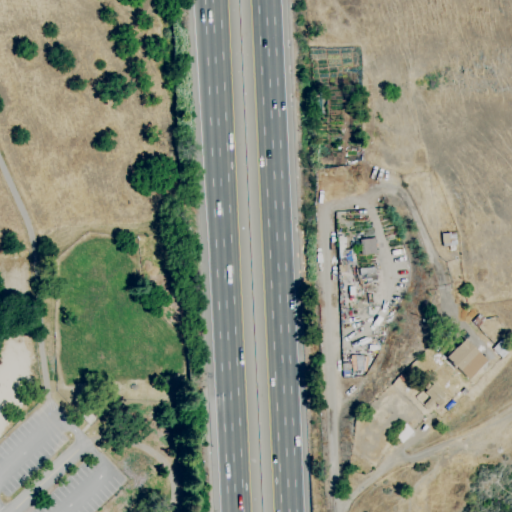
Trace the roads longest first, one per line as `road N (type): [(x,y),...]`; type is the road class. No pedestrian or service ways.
road 1 (motorway): [(209,0),(233,511)]
road 2 (motorway): [(287,511),(264,0)]
road 3 (track): [(324,199),(336,511)]
